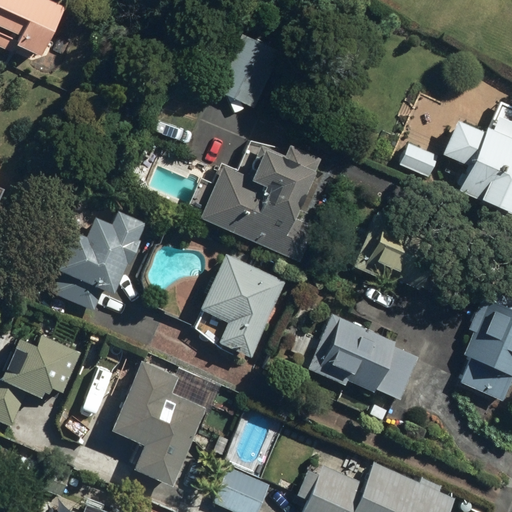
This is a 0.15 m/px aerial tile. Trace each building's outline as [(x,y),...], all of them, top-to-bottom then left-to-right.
[(0,0),(0,35),(39,53),(61,3),(54,0),(0,0)] [(280,48),(238,30),(212,88),(254,106),(280,48)] [(456,184),(454,189),(511,214),(511,135),(483,123),(480,128),(455,117),(439,153),(463,163),(454,183),(456,184)] [(195,215),(301,263),(318,226),(293,215),(319,159),(288,145),(285,152),(251,137),(236,169),(221,162),(211,184),(196,177),(184,203),(198,209),(195,215)] [(437,154),(408,141),(399,163),(427,175),(437,154)] [(371,204),(345,261),(392,283),(395,277),(419,287),(432,259),(408,248),(418,226),(371,204)] [(136,237),(143,221),(114,208),(108,221),(92,214),(83,234),(71,229),(54,268),(111,293),(125,262),(127,264),(138,238),(136,237)] [(248,355),(284,279),(222,251),(197,306),(224,318),(215,339),(248,355)] [(511,375),(511,297),(485,286),(467,328),(471,330),(461,352),(467,355),(456,380),(501,399),(511,375)] [(394,340),(330,312),(305,368),(343,384),(345,379),(373,391),(374,389),(397,399),(417,354),(393,344),(394,340)] [(0,366),(0,420),(12,426),(28,392),(42,398),(48,385),(62,392),(81,353),(39,334),(36,342),(17,334),(2,367),(0,366)] [(178,376),(139,358),(107,428),(140,443),(129,467),(169,485),(205,406),(171,390),(178,376)] [(71,471),(21,451),(10,476),(60,497),(71,471)] [(298,511),(446,511),(454,496),(437,488),(439,484),(419,475),(417,479),(371,459),(361,480),(321,462),(317,472),(306,468),(294,494),(303,498),(297,511),(298,511)] [(255,511),(268,482),(226,465),(211,501),(237,511),(255,511)] [(108,511),(83,502),(78,511),(108,511)]
